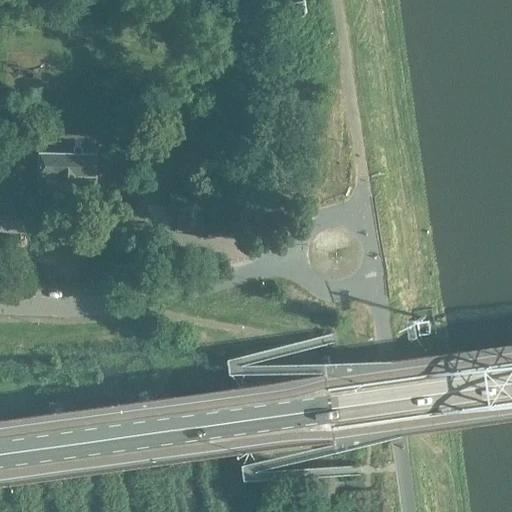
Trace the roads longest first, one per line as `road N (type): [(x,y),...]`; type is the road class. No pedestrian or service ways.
road 1 (secondary): [(0,449),(511,378)]
road 2 (unclassified): [(0,305),(128,301),(296,253)]
road 3 (unclassified): [(362,279),(372,248),(350,219),(313,222),(296,253)]
